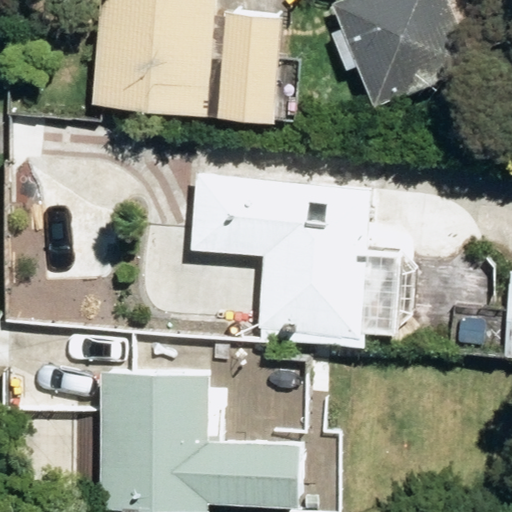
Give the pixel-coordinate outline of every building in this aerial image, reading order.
[(232,0),(111,0),(104,99),(290,114),(299,11),(232,5),(232,0)] [(367,62),(384,104),(486,61),(460,0),(345,0),(342,1),(353,25),(341,31),(357,68),(367,62)] [(274,252),(268,324),(382,333),(383,326),(410,328),(416,248),(387,246),(391,183),(208,169),(201,246),(274,252)] [(267,432),(355,438),(361,355),(273,349),(267,432)] [(109,505),(217,507),(217,499),(310,502),(312,440),(218,437),(221,368),(111,366),(109,505)] [(72,486),(74,421),(23,420),(21,485),(72,486)]
